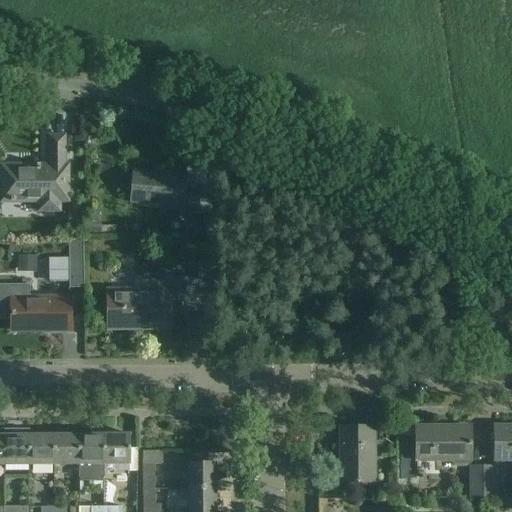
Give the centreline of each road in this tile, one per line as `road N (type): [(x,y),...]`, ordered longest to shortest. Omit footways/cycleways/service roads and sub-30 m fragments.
road 1 (residential): [(0,77),(177,109),(511,246)]
road 2 (unclassified): [(0,380),(272,381)]
road 3 (unclassified): [(272,381),(511,378)]
road 4 (residential): [(273,511),(272,381)]
